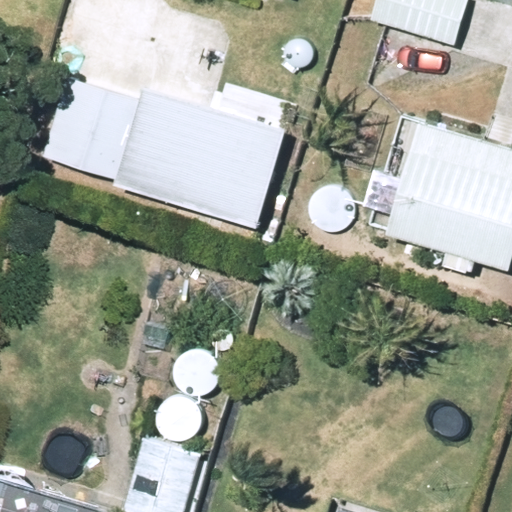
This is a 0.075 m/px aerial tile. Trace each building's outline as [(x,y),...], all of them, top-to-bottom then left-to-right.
[(373,0),(371,10),(454,37),(466,0),(373,0)] [(71,73),(52,144),(263,202),(283,131),(71,73)] [(511,238),(511,137),(417,108),(399,169),(371,161),(362,192),(393,201),(386,220),(448,239),(443,255),(471,263),(475,250),(506,260),(511,238)] [(151,511),(182,511),(199,444),(141,430),(122,505),(151,511)] [(0,511),(66,511),(39,504),(46,482),(0,469),(0,511)]
